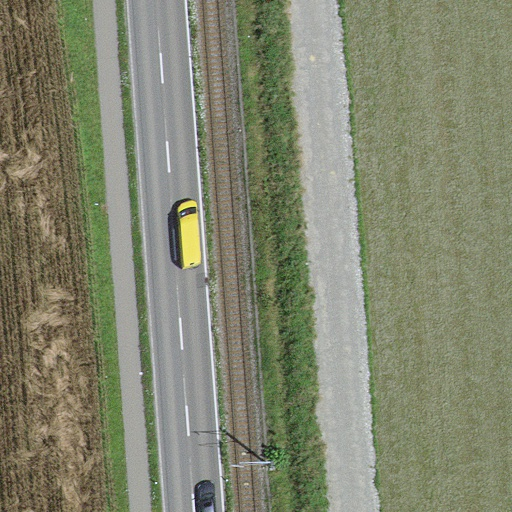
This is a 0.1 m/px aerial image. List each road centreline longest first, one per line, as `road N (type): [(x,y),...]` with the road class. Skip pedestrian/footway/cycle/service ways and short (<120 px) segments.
road 1 (track): [(318,0),(357,511)]
road 2 (primary): [(195,511),(158,0)]
